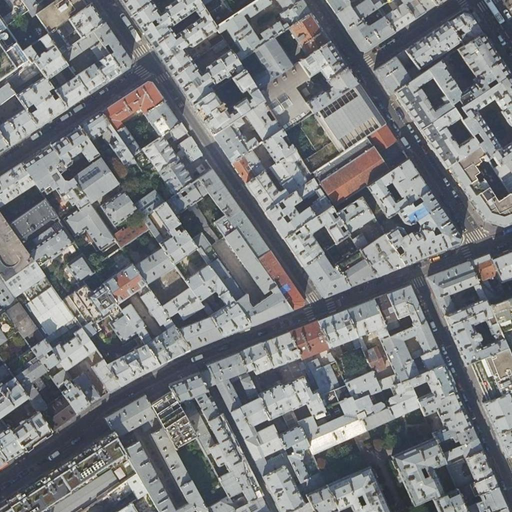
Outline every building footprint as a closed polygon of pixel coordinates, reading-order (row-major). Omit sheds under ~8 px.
[(22,0),(29,10),(38,3),(35,0),(22,0)] [(55,0),(46,7),(36,14),(36,15),(48,33),(89,4),(86,0),(55,0)] [(119,0),(121,3),(131,16),(152,2),(150,0),(119,0)] [(198,0),(175,0),(165,7),(164,12),(160,15),(152,2),(131,16),(142,32),(151,46),(172,32),(169,28),(184,18),(186,20),(189,18),(188,15),(195,10),(198,14),(205,9),(202,5),(198,0)] [(219,0),(210,0),(202,5),(205,9),(208,15),(223,5),(219,0)] [(240,0),(211,19),(216,27),(256,0),(240,0)] [(256,0),(216,27),(218,29),(220,32),(226,28),(241,51),(234,55),(238,61),(274,37),(289,27),(286,23),(282,26),(279,22),(260,34),(263,38),(259,41),(242,16),(247,13),(249,17),(273,2),(271,0),(256,0)] [(277,0),(284,11),(279,14),(286,23),(289,27),(311,13),(301,0),(277,0)] [(325,0),(329,6),(334,13),(348,4),(350,3),(349,2),(349,1),(348,1),(347,0),(346,0),(342,0),(341,0),(325,0)] [(364,17),(384,4),(381,0),(366,0),(352,10),(359,21),(364,17)] [(415,19),(401,0),(392,0),(398,8),(386,16),(384,13),(382,15),(384,18),(394,33),(404,26),(415,19)] [(436,5),(431,0),(401,0),(415,19),(422,14),(436,5)] [(29,10),(28,10),(33,17),(36,15),(36,14),(46,7),(42,1),(38,3),(29,10)] [(104,22),(98,13),(91,3),(89,4),(48,33),(46,34),(60,54),(93,31),(104,22)] [(352,10),(348,4),(334,13),(340,22),(346,30),(359,21),(352,10)] [(208,15),(205,9),(198,14),(201,18),(175,36),(172,32),(151,46),(161,60),(172,76),(193,61),(184,49),(188,46),(192,47),(218,29),(216,27),(211,19),(208,15)] [(454,17),(447,22),(463,46),(482,33),(476,23),(469,13),(462,12),(454,17)] [(311,13),(289,27),(274,37),(293,65),(298,62),(329,41),(320,27),(311,13)] [(366,20),(364,17),(359,21),(346,30),(360,50),(365,52),(381,41),(394,33),(384,18),(370,27),(366,26),(363,21),(366,20)] [(104,22),(93,31),(99,39),(100,42),(103,46),(107,44),(113,52),(109,55),(121,73),(126,70),(129,68),(130,60),(118,43),(104,22)] [(463,46),(447,22),(428,35),(404,50),(418,69),(456,43),(460,48),(463,46)] [(99,39),(93,31),(60,54),(66,63),(99,39)] [(460,48),(428,69),(433,77),(443,93),(451,105),(458,100),(461,106),(509,74),(503,65),(492,48),(482,33),(463,46),(460,48)] [(66,63),(60,54),(46,34),(39,39),(47,51),(45,52),(43,52),(40,54),(40,56),(38,57),(31,45),(23,51),(32,63),(34,61),(41,71),(44,76),(47,80),(67,65),(66,63)] [(215,47),(224,40),(221,34),(211,41),(215,47)] [(274,37),(238,61),(244,70),(256,90),(293,65),(274,37)] [(228,46),(224,40),(215,47),(212,48),(216,53),(228,46)] [(339,55),(329,41),(298,62),(309,77),(319,70),(326,81),(347,67),(339,55)] [(106,50),(103,46),(100,42),(91,48),(99,61),(108,54),(108,53),(106,50)] [(244,70),(238,61),(234,55),(231,50),(206,67),(205,72),(202,74),(193,61),(172,76),(183,93),(192,106),(213,91),(210,87),(235,71),(237,74),(244,70)] [(394,92),(421,74),(418,69),(404,50),(392,58),(373,71),(382,84),(389,95),(393,92),(394,92)] [(109,55),(108,54),(99,61),(102,65),(97,69),(107,82),(114,78),(121,73),(109,55)] [(34,61),(32,63),(7,83),(12,90),(41,71),(34,61)] [(298,62),(293,65),(256,90),(263,101),(269,111),(276,120),(281,129),(283,132),(297,123),(357,83),(352,76),(347,67),(326,81),(330,88),(324,92),(323,92),(322,91),(321,92),(305,103),(295,88),(309,78),(309,77),(298,62)] [(93,64),(75,76),(88,95),(98,88),(107,82),(97,69),(93,64)] [(428,69),(421,74),(394,92),(409,115),(419,130),(453,108),(451,105),(443,93),(440,95),(442,97),(440,98),(443,103),(433,110),(425,97),(424,97),(418,87),(433,77),(428,69)] [(256,90),(244,70),(237,74),(232,78),(245,97),(231,107),(232,107),(229,109),(225,109),(234,121),(239,117),(244,113),(263,101),(256,90)] [(466,116),(460,120),(472,137),(478,146),(487,159),(492,156),(498,165),(511,155),(511,78),(509,74),(461,106),(460,107),(466,116)] [(54,91),(47,80),(44,76),(16,95),(25,109),(38,128),(52,118),(67,109),(54,91)] [(75,76),(54,91),(67,109),(78,101),(88,95),(75,76)] [(122,96),(100,111),(114,132),(123,127),(119,121),(139,107),(144,113),(165,100),(158,90),(152,81),(147,80),(122,96)] [(12,90),(7,83),(0,88),(0,124),(2,124),(0,121),(0,103),(14,93),(12,90)] [(317,152),(302,162),(310,175),(313,172),(385,124),(357,83),(297,123),(317,152)] [(225,109),(213,91),(192,106),(202,120),(212,135),(234,121),(225,109)] [(173,112),(165,100),(144,113),(160,136),(181,123),(173,112)] [(266,113),(269,111),(263,101),(244,113),(264,141),(281,129),(276,120),(273,122),(271,121),(266,114),(266,113)] [(455,111),(453,108),(419,130),(434,151),(445,168),(447,167),(478,146),(472,137),(457,147),(451,139),(452,138),(445,128),(460,118),(455,111)] [(25,109),(2,124),(0,124),(0,133),(9,147),(25,136),(38,128),(25,109)] [(89,118),(78,125),(89,142),(100,135),(107,145),(108,144),(108,145),(109,145),(126,169),(136,162),(131,156),(114,132),(100,111),(89,118)] [(244,124),(239,117),(234,121),(212,135),(222,150),(231,163),(251,150),(259,144),(254,138),(247,143),(236,129),(244,124)] [(187,132),(181,123),(160,136),(142,148),(159,172),(177,159),(185,154),(197,146),(190,137),(178,145),(182,150),(177,153),(178,154),(175,156),(165,141),(171,136),(174,140),(187,132)] [(390,131),(385,124),(313,172),(336,206),(357,192),(365,187),(389,171),(383,162),(375,150),(394,138),(390,131)] [(89,142),(78,125),(64,135),(49,144),(65,167),(73,162),(73,163),(80,158),(79,157),(81,155),(79,152),(81,151),(88,161),(98,155),(89,142)] [(124,126),(123,127),(114,132),(131,156),(141,149),(124,126)] [(285,135),(283,132),(281,129),(264,141),(263,142),(276,163),(295,150),(292,146),(290,147),(286,141),(284,142),(281,138),(285,135)] [(0,152),(9,147),(0,133),(0,152)] [(34,154),(20,163),(34,183),(42,195),(50,191),(47,186),(49,185),(52,189),(55,187),(64,202),(69,199),(72,204),(75,202),(79,208),(90,203),(73,178),(67,181),(63,180),(59,174),(66,169),(65,167),(49,144),(34,154)] [(202,155),(197,146),(185,154),(190,162),(202,155)] [(511,198),(493,169),(487,159),(478,146),(447,167),(468,198),(483,221),(484,221),(502,227),(511,223),(511,198)] [(266,170),(251,150),(231,163),(238,173),(245,184),(266,170)] [(302,162),(295,150),(276,163),(269,168),(271,170),(284,189),(289,195),(313,179),(310,175),(302,162)] [(511,155),(498,165),(493,169),(511,198),(511,155)] [(73,178),(90,203),(118,183),(100,158),(72,177),(73,178)] [(194,182),(177,159),(159,172),(175,195),(194,182)] [(396,213),(429,190),(420,176),(408,159),(389,171),(365,187),(386,219),(396,213)] [(0,205),(34,183),(20,163),(12,169),(0,176),(0,205)] [(271,170),(269,168),(266,170),(245,184),(255,198),(264,211),(289,195),(284,189),(280,192),(277,191),(265,174),(271,170)] [(198,179),(208,192),(228,220),(241,210),(229,193),(212,169),(198,179)] [(198,179),(194,182),(175,195),(169,199),(164,202),(174,217),(208,192),(198,179)] [(319,188),(313,179),(289,195),(264,211),(275,227),(283,239),(294,232),(298,229),(331,207),(324,197),(298,215),(291,206),(298,201),(298,202),(319,188)] [(429,190),(396,213),(403,224),(409,226),(413,223),(414,225),(416,224),(415,222),(417,220),(420,224),(418,228),(437,234),(438,234),(445,250),(459,244),(461,237),(449,219),(429,190)] [(114,226),(136,211),(134,206),(123,191),(101,206),(114,226)] [(152,210),(164,202),(161,198),(156,191),(134,206),(136,211),(141,217),(146,215),(152,210)] [(44,197),(7,223),(20,242),(23,240),(23,239),(25,237),(25,235),(50,217),(52,218),(56,216),(44,197)] [(341,210),(335,214),(337,217),(342,225),(346,231),(347,233),(373,216),(361,197),(354,201),(357,206),(353,209),(353,208),(353,207),(352,207),(352,206),(351,206),(350,205),(349,205),(348,205),(348,206),(347,206),(347,207),(346,207),(346,208),(346,209),(346,210),(347,211),(348,212),(345,214),(342,209),(341,210)] [(174,217),(164,202),(152,210),(167,230),(166,231),(170,235),(163,239),(146,215),(141,217),(142,218),(149,229),(162,248),(173,264),(196,248),(183,230),(177,234),(173,228),(179,224),(174,217)] [(113,236),(90,203),(79,208),(63,219),(74,235),(85,228),(100,249),(115,240),(113,236)] [(333,210),(331,207),(298,229),(300,232),(295,235),(294,232),(283,239),(294,254),(302,266),(322,253),(310,235),(312,232),(323,225),(335,244),(349,235),(347,233),(346,231),(342,233),(339,228),(342,225),(337,217),(333,219),(330,214),(334,212),(333,210)] [(256,232),(241,210),(228,220),(234,229),(256,260),(269,251),(256,232)] [(7,223),(0,212),(0,276),(4,283),(34,261),(27,251),(22,245),(20,242),(7,223)] [(120,248),(149,229),(142,218),(123,232),(122,231),(113,236),(115,240),(120,248)] [(50,225),(32,238),(36,245),(27,251),(34,261),(37,266),(73,240),(63,226),(54,232),(50,225)] [(384,234),(393,248),(398,244),(400,248),(402,252),(397,255),(404,266),(425,257),(445,250),(438,234),(437,234),(418,228),(418,230),(414,229),(414,231),(416,231),(413,232),(407,236),(401,228),(396,226),(384,234)] [(291,310),(256,260),(234,229),(224,237),(267,297),(255,305),(254,302),(246,295),(211,246),(209,246),(207,242),(197,249),(208,265),(251,326),(273,317),(291,310)] [(384,234),(368,245),(359,251),(362,256),(375,277),(390,271),(404,266),(397,255),(393,248),(384,234)] [(362,236),(353,242),(358,250),(359,251),(368,245),(362,236)] [(174,265),(173,264),(162,248),(133,267),(146,285),(174,265)] [(323,255),(327,253),(326,250),(322,253),(302,266),(311,280),(323,297),(333,294),(349,287),(339,271),(336,267),(332,269),(323,255)] [(288,278),(269,251),(256,260),(291,310),(302,306),(303,301),(288,278)] [(491,258),(501,283),(511,278),(511,280),(511,254),(510,251),(501,254),(491,258)] [(82,253),(67,263),(79,281),(77,283),(80,287),(61,300),(78,325),(81,329),(87,338),(100,329),(95,322),(108,314),(112,320),(109,323),(122,341),(136,331),(122,310),(117,304),(103,283),(94,290),(89,289),(83,279),(95,271),(82,253)] [(477,258),(468,262),(486,300),(495,297),(492,289),(492,290),(486,279),(490,277),(494,288),(502,285),(501,283),(491,258),(489,254),(477,258)] [(349,287),(361,283),(364,281),(375,277),(362,256),(339,271),(349,287)] [(37,266),(34,261),(4,283),(15,298),(24,292),(30,302),(27,305),(49,336),(53,333),(58,339),(78,325),(61,300),(37,266)] [(448,326),(489,308),(486,300),(468,262),(447,270),(427,278),(437,301),(448,326)] [(132,264),(103,283),(117,304),(139,289),(143,296),(140,298),(160,326),(163,324),(167,330),(152,340),(143,327),(145,326),(130,305),(122,310),(136,331),(145,345),(160,365),(174,358),(190,350),(176,329),(168,317),(161,307),(146,285),(133,267),(132,264)] [(185,281),(189,288),(199,302),(212,293),(208,288),(209,288),(210,288),(211,287),(211,286),(212,286),(212,285),(226,305),(214,313),(207,303),(206,302),(202,305),(202,306),(209,316),(223,337),(238,331),(251,326),(208,265),(185,281)] [(4,283),(0,276),(0,305),(2,308),(18,332),(23,338),(33,331),(40,341),(30,348),(30,349),(46,370),(59,361),(51,349),(15,298),(4,283)] [(386,294),(397,318),(402,331),(425,321),(419,307),(409,285),(398,289),(386,294)] [(202,305),(199,302),(189,288),(161,307),(168,317),(177,312),(183,320),(202,306),(202,305)] [(511,291),(495,297),(486,300),(489,308),(507,348),(508,350),(509,350),(509,351),(511,349),(511,324),(509,318),(511,317),(511,291)] [(379,297),(372,299),(389,337),(394,334),(392,329),(392,328),(390,321),(397,318),(386,294),(379,297)] [(359,305),(345,310),(361,346),(372,371),(373,373),(384,368),(376,348),(368,352),(361,335),(375,330),(395,374),(376,381),(380,390),(393,385),(408,379),(401,364),(389,337),(372,299),(359,305)] [(0,309),(0,344),(18,332),(2,308),(0,309)] [(456,344),(465,365),(470,363),(507,348),(489,308),(448,326),(456,344)] [(330,316),(317,321),(329,348),(333,356),(333,357),(337,355),(336,353),(342,350),(339,344),(351,339),(355,348),(361,346),(345,310),(330,316)] [(209,316),(176,329),(190,350),(206,343),(223,337),(209,316)] [(351,397),(344,380),(333,357),(333,356),(329,358),(331,364),(321,368),(317,359),(313,360),(311,355),(329,348),(317,321),(306,325),(293,330),(305,358),(327,407),(339,402),(351,397)] [(437,349),(432,336),(425,321),(402,331),(394,334),(389,337),(401,364),(413,359),(437,349)] [(65,370),(95,349),(87,338),(81,329),(74,333),(76,336),(64,345),(61,341),(58,343),(59,344),(51,349),(59,361),(64,368),(65,370)] [(291,331),(289,332),(300,357),(301,359),(305,358),(293,330),(291,331)] [(276,337),(262,343),(273,368),(300,357),(289,332),(276,337)] [(250,348),(237,352),(247,372),(253,369),(255,375),(259,373),(265,387),(274,383),(275,386),(258,395),(269,419),(281,414),(289,430),(277,436),(286,453),(293,450),(295,454),(294,457),(289,460),(290,463),(296,475),(299,482),(320,472),(312,454),(298,422),(292,409),(282,386),(273,368),(262,343),(250,348)] [(145,345),(106,365),(121,386),(142,374),(160,365),(145,345)] [(511,357),(509,351),(509,350),(508,350),(507,348),(470,363),(479,384),(487,401),(507,393),(510,392),(511,390),(511,357)] [(30,349),(5,366),(10,373),(13,377),(16,382),(21,379),(28,374),(36,368),(37,370),(36,370),(41,376),(47,372),(46,370),(30,349)] [(440,356),(437,349),(413,359),(414,362),(417,361),(417,362),(422,360),(427,371),(444,364),(440,356)] [(247,372),(237,352),(223,358),(206,365),(208,369),(204,371),(199,373),(207,388),(211,386),(216,384),(235,421),(259,470),(262,476),(290,463),(289,460),(286,453),(277,436),(269,419),(258,395),(247,372)] [(0,379),(10,373),(5,366),(3,363),(0,365),(0,360),(1,360),(0,358),(0,379)] [(121,386),(106,365),(101,358),(99,360),(100,361),(92,367),(109,392),(121,386)] [(450,377),(444,364),(427,371),(408,379),(411,387),(426,380),(430,389),(426,391),(427,394),(416,398),(420,406),(455,391),(450,377)] [(28,374),(39,390),(45,386),(41,381),(49,375),(47,372),(41,376),(36,370),(37,370),(36,368),(28,374)] [(73,380),(65,370),(64,368),(51,378),(76,413),(83,409),(89,404),(73,380)] [(376,381),(373,373),(372,371),(350,381),(348,378),(344,380),(351,397),(352,400),(361,397),(359,393),(367,389),(369,394),(372,393),(380,390),(376,381)] [(83,373),(73,380),(89,404),(101,397),(83,373)] [(207,388),(199,373),(184,379),(182,380),(182,381),(169,386),(172,391),(187,419),(198,413),(200,416),(204,414),(207,420),(220,415),(215,404),(207,388)] [(28,374),(21,379),(16,382),(28,397),(31,401),(52,431),(64,422),(76,413),(51,378),(49,375),(41,381),(45,386),(55,400),(49,403),(39,390),(28,374)] [(0,416),(28,397),(16,382),(13,377),(0,386),(0,416)] [(282,386),(292,409),(306,404),(311,417),(324,412),(315,391),(310,393),(303,377),(282,386)] [(408,379),(393,385),(397,394),(389,397),(388,400),(388,402),(383,404),(383,403),(379,402),(376,403),(372,393),(369,394),(361,397),(352,400),(351,397),(339,402),(345,415),(316,428),(311,417),(298,422),(312,454),(420,406),(416,398),(411,387),(408,379)] [(161,398),(150,405),(206,509),(228,496),(218,477),(206,455),(187,419),(172,391),(161,398)] [(464,410),(455,391),(420,406),(424,415),(436,410),(440,420),(438,420),(440,424),(441,423),(444,428),(432,433),(434,438),(436,442),(471,427),(464,410)] [(511,403),(507,393),(487,401),(482,403),(490,421),(496,435),(507,430),(511,427),(511,403)] [(150,405),(145,395),(125,406),(104,417),(112,430),(137,474),(159,511),(189,511),(195,509),(196,511),(200,511),(206,509),(150,405)] [(38,441),(52,431),(31,401),(23,407),(30,417),(10,431),(24,450),(25,451),(38,441)] [(215,444),(200,416),(198,413),(187,419),(206,455),(211,453),(218,466),(224,463),(228,471),(218,477),(228,496),(229,497),(242,489),(245,495),(235,500),(234,498),(231,500),(235,509),(261,496),(231,437),(220,415),(207,420),(218,442),(215,444)] [(0,421),(1,421),(0,419),(0,451),(6,461),(14,456),(24,450),(10,431),(7,427),(7,428),(2,431),(0,426),(0,421)] [(482,451),(478,443),(474,433),(471,427),(436,442),(445,463),(446,466),(452,464),(449,459),(462,453),(464,458),(482,451)] [(81,511),(108,494),(137,474),(112,430),(98,439),(79,451),(61,463),(44,474),(0,502),(0,511),(81,511)] [(511,440),(507,430),(496,435),(506,457),(511,453),(511,440)] [(445,463),(436,442),(434,438),(391,456),(413,506),(432,498),(438,511),(389,511),(369,466),(326,484),(326,485),(336,507),(337,509),(348,505),(347,504),(349,503),(350,505),(350,506),(352,511),(465,511),(467,511),(462,502),(456,489),(445,494),(445,493),(444,493),(434,470),(433,470),(433,468),(434,467),(434,468),(445,463)] [(489,469),(482,451),(464,458),(452,464),(446,466),(456,489),(462,502),(497,487),(494,479),(489,469)] [(292,477),(296,475),(290,463),(262,476),(271,494),(279,511),(287,511),(304,503),(303,501),(299,492),(303,490),(301,484),(296,486),(292,477)] [(159,511),(137,474),(108,494),(115,504),(134,493),(138,499),(117,511),(159,511)] [(305,494),(307,498),(313,511),(325,511),(336,507),(326,485),(305,494)] [(502,497),(497,487),(462,502),(467,511),(466,511),(478,511),(485,509),(486,511),(493,511),(506,507),(502,497)] [(231,500),(229,497),(228,496),(206,509),(208,511),(268,511),(261,496),(235,509),(231,500)] [(313,511),(307,498),(306,498),(306,500),(303,501),(304,503),(287,511),(313,511)]
